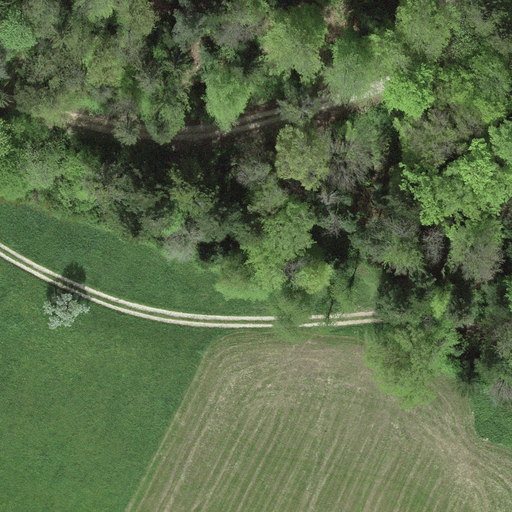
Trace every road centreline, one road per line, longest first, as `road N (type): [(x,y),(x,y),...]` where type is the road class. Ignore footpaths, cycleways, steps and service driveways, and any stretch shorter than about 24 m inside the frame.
road 1 (track): [(511,333),(419,314),(318,324),(193,321),(74,294),(0,253)]
road 2 (track): [(0,100),(141,127),(248,120),(356,93),(418,66),(443,30),(446,0)]
